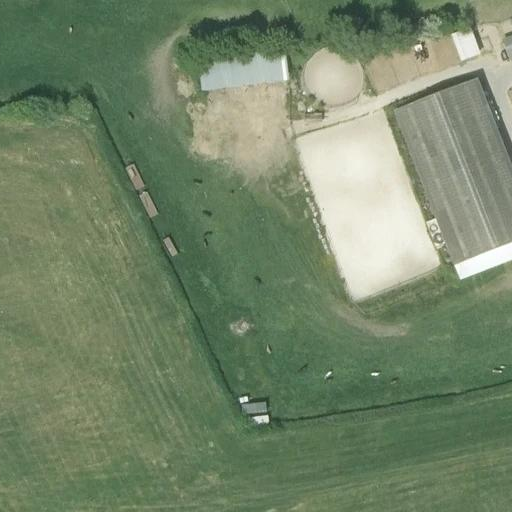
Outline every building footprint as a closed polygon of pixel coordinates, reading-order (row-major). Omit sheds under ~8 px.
[(470,28),(450,35),(460,62),(480,55),(470,28)] [(511,38),(502,43),(509,60),(511,59),(511,38)] [(287,110),(285,50),(223,52),(224,87),(266,86),(267,110),(287,110)] [(427,74),(399,82),(402,93),(430,85),(427,74)] [(511,183),(473,85),(394,115),(459,283),(511,262),(511,183)]
